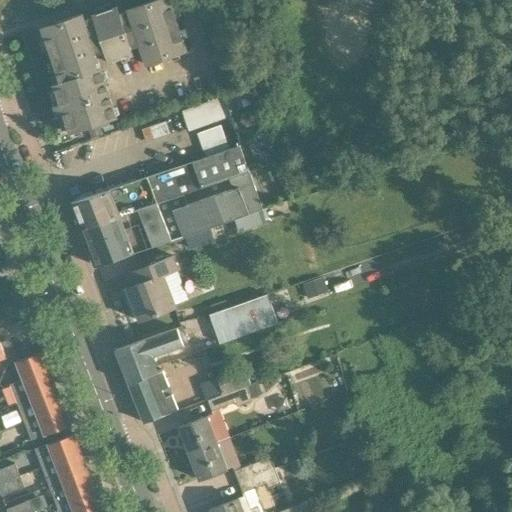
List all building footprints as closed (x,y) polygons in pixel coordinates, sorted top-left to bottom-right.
[(81,15),(40,29),(59,83),(52,85),(59,104),(53,106),(56,117),(62,115),(69,135),(116,119),(95,56),(103,53),(107,65),(133,56),(131,50),(139,47),(146,66),(186,53),(168,0),(157,0),(127,10),(127,12),(119,15),(117,8),(91,17),(92,19),(84,22),(81,15)] [(242,88),(233,92),(237,101),(246,98),(242,88)] [(237,101),(234,102),(237,111),(249,107),(246,98),(237,101)] [(182,113),(189,132),(228,119),(221,99),(182,113)] [(146,143),(170,135),(165,123),(142,131),(146,143)] [(220,127),(197,134),(205,159),(228,151),(220,127)] [(87,133),(90,140),(101,136),(99,129),(87,133)] [(173,200),(234,179),(248,175),(239,148),(228,151),(205,159),(70,204),(80,231),(120,217),(173,200)] [(209,229),(234,221),(261,212),(248,175),(234,179),(237,189),(176,209),(173,200),(120,217),(133,254),(190,235),(209,229)] [(284,191),(275,194),(278,203),(287,200),(284,191)] [(261,212),(234,221),(238,234),(265,225),(261,212)] [(120,217),(80,231),(94,267),(133,254),(120,217)] [(209,229),(190,235),(194,248),(214,242),(209,229)] [(437,238),(425,242),(428,252),(440,248),(437,238)] [(147,281),(125,289),(138,322),(176,308),(164,278),(178,272),(172,257),(142,269),(147,281)] [(323,278),(304,285),(309,298),(328,292),(323,278)] [(209,317),(218,343),(275,323),(265,296),(228,310),(213,315),(209,317)] [(210,306),(213,315),(228,310),(225,301),(210,306)] [(128,384),(158,373),(152,358),(188,344),(181,326),(115,351),(128,384)] [(0,361),(5,360),(8,366),(14,352),(9,340),(0,343),(0,361)] [(14,352),(8,366),(11,364),(18,383),(49,371),(42,352),(31,357),(27,347),(14,352)] [(216,377),(222,395),(250,385),(244,367),(216,377)] [(49,371),(18,383),(10,386),(17,404),(56,390),(49,371)] [(164,371),(158,373),(128,384),(144,424),(179,411),(164,371)] [(211,411),(236,402),(238,407),(252,402),(252,400),(260,397),(255,383),(250,385),(222,395),(207,400),(211,411)] [(56,390),(17,404),(24,423),(63,408),(56,390)] [(63,408),(24,423),(31,441),(70,427),(63,408)] [(188,455),(223,442),(230,440),(222,416),(208,421),(206,418),(178,428),(188,455)] [(35,450),(42,468),(80,453),(74,435),(35,450)] [(230,440),(223,442),(188,455),(198,481),(233,468),(233,470),(241,467),(230,440)] [(80,453),(42,468),(49,486),(87,471),(80,453)] [(235,471),(239,482),(275,468),(271,458),(235,471)] [(0,483),(19,476),(15,465),(0,470),(0,483)] [(244,492),(251,490),(255,488),(267,484),(269,489),(281,484),(275,468),(239,482),(243,493),(244,492)] [(87,471),(49,486),(56,505),(95,490),(87,471)] [(19,476),(0,483),(0,494),(1,497),(24,488),(19,476)] [(95,490),(56,505),(58,511),(92,511),(102,508),(95,490)] [(259,511),(258,508),(250,510),(245,496),(209,510),(210,511),(259,511)] [(7,511),(33,511),(29,501),(6,510),(7,511)] [(311,511),(309,502),(274,511),(311,511)]
